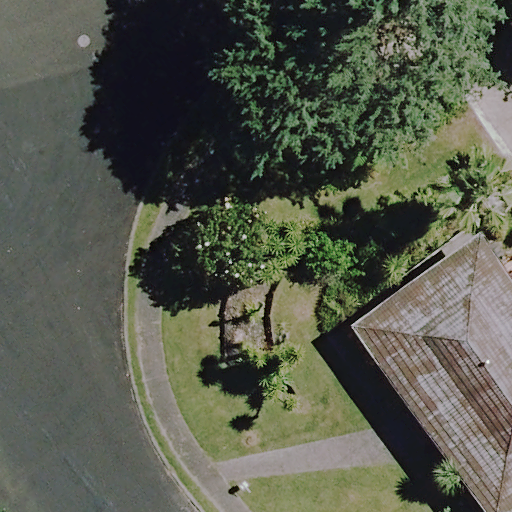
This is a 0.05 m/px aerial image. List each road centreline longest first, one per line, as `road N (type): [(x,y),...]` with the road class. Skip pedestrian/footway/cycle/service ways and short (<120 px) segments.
road 1 (residential): [(99,511),(0,384)]
road 2 (residential): [(132,0),(0,36)]
